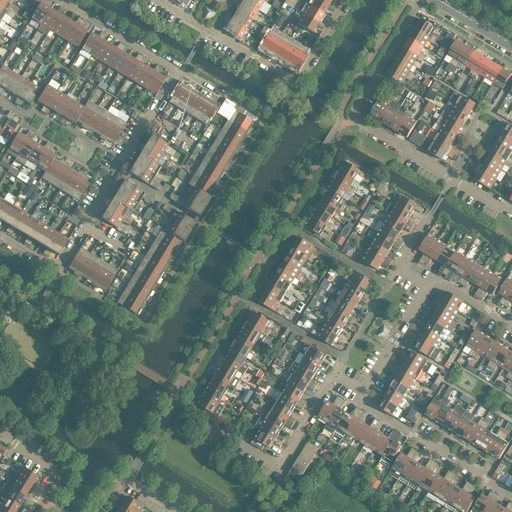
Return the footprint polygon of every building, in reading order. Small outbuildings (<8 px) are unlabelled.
[(16,13),(9,8),(13,2),(9,0),(0,0),(0,6),(15,15),(16,13)] [(235,0),(241,4),(237,10),(253,19),(258,10),(241,0),(235,0)] [(241,0),(258,10),(264,1),(262,0),(241,0)] [(275,0),(274,0),(271,5),(276,9),(280,3),(275,0)] [(328,7),(334,11),(335,8),(322,0),(310,0),(308,4),(324,13),(328,7)] [(41,3),(31,18),(41,24),(50,8),(41,3)] [(326,24),(320,20),(324,13),(308,4),(303,13),(324,26),(326,24)] [(5,14),(13,18),(15,15),(0,6),(0,19),(1,20),(5,14)] [(60,6),(57,12),(50,8),(41,24),(38,29),(47,35),(50,30),(63,8),(60,6)] [(203,15),(205,16),(207,17),(209,19),(214,16),(214,9),(209,6),(204,10),(203,15)] [(62,16),(66,10),(63,8),(50,30),(59,35),(69,20),(62,16)] [(26,10),(22,16),(27,19),(31,13),(26,10)] [(233,16),(227,13),(226,15),(247,29),(253,19),(237,10),(233,16)] [(297,23),(312,32),(317,26),(323,29),(324,26),(303,13),(297,23)] [(224,18),(230,22),(226,29),(241,38),(247,29),(226,15),(224,18)] [(79,18),(75,24),(69,20),(59,35),(69,41),(82,19),(79,18)] [(88,31),(81,27),(84,21),(82,19),(69,41),(78,47),(88,31)] [(438,37),(432,34),(436,28),(421,19),(416,29),(435,41),(436,40),(438,37)] [(267,53),(266,54),(269,55),(283,32),(273,26),(267,36),(265,39),(260,47),(266,51),(267,53)] [(428,41),(433,44),(435,41),(416,29),(410,38),(425,47),(428,41)] [(102,31),(98,37),(91,33),(82,49),(91,55),(104,33),(102,31)] [(271,56),(271,55),(273,55),(279,58),(292,38),(283,32),(269,55),(271,56)] [(446,38),(442,44),(448,48),(455,36),(449,32),(446,38)] [(104,41),(107,35),(104,33),(91,55),(101,60),(110,45),(104,41)] [(25,38),(22,43),(27,46),(30,42),(31,41),(25,38)] [(285,64),(285,65),(287,66),(301,43),(292,38),(279,58),(285,62),(285,64)] [(427,55),(421,52),(425,47),(410,38),(404,47),(424,59),(427,55)] [(456,40),(448,55),(453,58),(450,64),(454,66),(466,46),(456,40)] [(120,43),(116,49),(110,45),(101,60),(110,66),(123,44),(120,43)] [(298,70),(311,49),(301,43),(287,66),(289,67),(290,67),(292,66),(298,70)] [(122,52),(126,46),(123,44),(110,66),(119,71),(129,56),(122,52)] [(458,68),(461,63),(466,66),(475,52),(466,46),(454,66),(458,68)] [(417,59),(422,63),(424,59),(404,47),(399,56),(413,65),(417,59)] [(472,69),(469,75),(472,77),(484,57),(475,52),(466,66),(472,69)] [(36,53),(32,59),(37,62),(41,56),(36,53)] [(139,54),(135,60),(129,56),(119,71),(128,77),(141,55),(139,54)] [(141,63),(144,57),(141,55),(128,77),(137,83),(147,67),(141,63)] [(415,74),(410,71),(413,65),(399,56),(393,65),(413,77),(415,74)] [(427,56),(425,59),(433,64),(435,61),(431,59),(432,59),(427,56)] [(476,79),(479,74),(485,77),(494,63),(484,57),(472,77),(476,79)] [(494,83),(503,68),(494,63),(485,77),(494,83)] [(157,65),(153,71),(147,67),(137,83),(147,88),(160,67),(157,65)] [(402,84),(406,78),(411,81),(413,77),(393,65),(388,75),(402,84)] [(431,76),(436,69),(429,65),(425,72),(431,76)] [(3,66),(0,69),(0,91),(12,71),(3,66)] [(159,74),(163,68),(160,67),(147,88),(156,94),(166,79),(159,74)] [(503,89),(511,74),(511,73),(503,68),(494,83),(503,89)] [(85,69),(81,75),(88,79),(91,73),(85,69)] [(0,93),(2,95),(6,89),(12,93),(21,77),(12,71),(0,91),(0,93)] [(18,97),(15,103),(18,104),(31,83),(21,77),(12,93),(18,97)] [(427,78),(423,83),(429,87),(432,81),(427,78)] [(190,84),(188,85),(182,81),(169,102),(179,108),(192,85),(190,83),(190,84)] [(24,100),(31,104),(40,88),(31,83),(18,104),(20,106),(24,100)] [(392,88),(397,91),(400,86),(395,83),(392,88)] [(47,85),(38,100),(45,104),(41,111),(44,112),(57,91),(47,85)] [(195,89),(194,87),(195,86),(192,85),(179,108),(188,113),(200,92),(195,89)] [(463,92),(470,97),(475,89),(468,85),(463,92)] [(409,91),(400,86),(397,92),(406,97),(409,91)] [(430,89),(426,96),(434,101),(438,94),(430,89)] [(47,114),(50,108),(57,112),(66,96),(57,91),(44,112),(47,114)] [(121,91),(118,96),(123,99),(126,94),(121,91)] [(476,104),(455,91),(450,101),(470,113),(476,104)] [(209,95),(208,95),(206,96),(200,92),(188,113),(197,119),(211,96),(209,95)] [(416,102),(419,97),(411,92),(408,97),(416,102)] [(63,116),(60,122),(62,123),(76,102),(66,96),(57,112),(63,116)] [(207,125),(219,104),(213,100),(213,98),(213,97),(211,96),(197,119),(207,125)] [(389,98),(386,103),(380,99),(370,115),(380,121),(392,100),(389,98)] [(77,121),(82,124),(83,126),(82,127),(84,128),(98,106),(89,100),(84,107),(85,107),(77,121)] [(393,107),(396,102),(392,100),(380,121),(389,126),(398,111),(393,107)] [(436,105),(430,101),(424,111),(431,115),(436,105)] [(447,104),(453,108),(449,113),(465,123),(470,113),(450,101),(447,104)] [(65,125),(69,119),(76,123),(77,121),(85,107),(84,107),(76,102),(62,123),(65,125)] [(87,130),(87,129),(89,128),(95,132),(108,111),(98,106),(84,128),(87,130)] [(255,122),(234,109),(228,119),(251,133),(252,131),(251,130),(251,128),(255,122)] [(407,109),(404,114),(398,111),(389,126),(398,132),(411,111),(407,109)] [(10,111),(6,117),(0,113),(0,133),(12,113),(10,111)] [(101,136),(101,138),(103,140),(117,117),(108,111),(95,132),(101,136)] [(135,111),(131,116),(137,120),(141,114),(135,111)] [(417,122),(411,119),(415,113),(411,111),(398,132),(408,138),(417,122)] [(0,135),(9,140),(18,125),(12,121),(15,115),(12,113),(0,133),(0,135)] [(446,119),(441,116),(438,119),(459,132),(465,123),(449,113),(446,119)] [(105,141),(106,140),(108,140),(114,144),(127,123),(117,117),(103,140),(105,141)] [(249,134),(250,135),(251,133),(228,119),(222,128),(243,141),(247,135),(249,134)] [(434,127),(439,130),(438,132),(454,141),(459,132),(438,119),(434,127)] [(183,122),(180,127),(182,128),(186,131),(188,128),(188,125),(185,123),(183,122)] [(421,122),(417,128),(422,131),(425,124),(421,122)] [(511,125),(509,124),(503,133),(511,138),(511,125)] [(240,149),(240,147),(243,141),(222,128),(217,137),(240,151),(241,149),(240,149)] [(18,133),(9,148),(19,154),(32,133),(29,131),(25,137),(18,133)] [(420,147),(426,137),(415,131),(410,140),(420,147)] [(433,141),(448,150),(454,141),(438,132),(433,141)] [(31,140),(34,134),(32,133),(19,154),(16,159),(25,165),(28,160),(37,144),(31,140)] [(511,138),(503,133),(497,142),(511,151),(511,138)] [(172,156),(164,151),(168,144),(152,135),(146,144),(170,159),(172,156)] [(238,153),(240,151),(217,137),(211,147),(232,159),(236,153),(238,153)] [(427,150),(442,160),(448,150),(433,141),(427,150)] [(47,142),(44,148),(37,144),(28,160),(37,165),(50,144),(47,142)] [(511,158),(509,157),(511,153),(511,151),(497,142),(492,151),(511,163),(511,158)] [(55,158),(56,156),(49,152),(53,145),(50,144),(37,165),(46,171),(55,157),(55,158)] [(161,157),(168,162),(170,159),(146,144),(141,153),(157,163),(161,157)] [(229,167),(229,165),(232,159),(211,147),(206,156),(229,170),(230,167),(229,167)] [(505,165),(510,168),(511,165),(511,163),(492,151),(486,161),(502,170),(505,165)] [(162,166),(157,163),(141,153),(135,163),(137,165),(138,164),(156,175),(162,166)] [(226,171),(227,172),(229,170),(206,156),(200,165),(221,178),(224,172),(226,171)] [(63,160),(62,160),(60,161),(55,158),(55,157),(46,171),(41,178),(51,184),(65,161),(63,160)] [(67,165),(67,163),(67,162),(65,161),(51,184),(60,189),(73,169),(67,165)] [(358,175),(363,178),(366,174),(345,161),(339,170),(355,180),(358,175)] [(502,170),(486,161),(481,170),(496,179),(502,170)] [(150,185),(153,180),(156,175),(138,164),(137,165),(132,174),(150,185)] [(218,186),(217,184),(221,178),(200,165),(195,174),(217,188),(219,186),(218,186)] [(81,171),(81,172),(79,172),(73,169),(60,189),(70,195),(83,172),(81,171)] [(360,183),(355,180),(339,170),(334,180),(354,192),(360,183)] [(475,179),(490,189),(496,179),(481,170),(475,179)] [(79,201),(92,180),(86,176),(85,174),(85,173),(83,172),(70,195),(79,201)] [(213,191),(215,190),(216,191),(217,188),(195,174),(188,184),(191,186),(191,185),(210,196),(213,191)] [(153,180),(150,185),(159,190),(162,190),(164,187),(153,180)] [(347,193),(352,196),(354,192),(334,180),(328,189),(343,198),(347,193)] [(137,188),(138,185),(133,182),(132,184),(127,182),(122,191),(121,191),(140,202),(142,198),(145,193),(137,188)] [(383,194),(388,186),(383,183),(378,190),(383,194)] [(206,207),(212,197),(210,196),(191,185),(191,186),(185,194),(204,205),(203,206),(206,207)] [(27,186),(23,193),(29,197),(33,190),(27,186)] [(129,209),(134,212),(140,202),(121,191),(122,191),(119,189),(113,199),(129,209)] [(346,207),(340,203),(343,198),(328,189),(322,198),(343,211),(346,207)] [(34,192),(30,198),(36,202),(40,195),(34,192)] [(145,193),(142,198),(153,204),(155,201),(154,198),(145,193)] [(172,193),(170,196),(170,199),(179,204),(182,199),(172,193)] [(198,215),(203,206),(204,205),(185,194),(182,199),(179,204),(188,209),(186,211),(192,215),(193,212),(198,215)] [(415,209),(421,213),(424,209),(402,196),(396,205),(412,214),(415,209)] [(335,212),(341,215),(343,211),(322,198),(317,207),(332,217),(335,212)] [(363,210),(369,201),(364,198),(359,208),(363,210)] [(125,215),(129,209),(113,199),(107,208),(131,223),(133,220),(125,215)] [(0,219),(3,221),(13,205),(3,200),(0,205),(0,219)] [(164,205),(162,208),(173,215),(175,210),(167,204),(164,205)] [(10,225),(6,231),(9,233),(22,211),(13,205),(3,221),(10,225)] [(415,224),(408,220),(412,214),(396,205),(391,214),(413,228),(415,224)] [(334,225),(329,222),(332,217),(317,207),(311,217),(332,229),(334,225)] [(102,218),(118,228),(122,221),(130,225),(131,223),(107,208),(102,218)] [(188,231),(188,230),(194,221),(175,210),(173,215),(170,220),(188,231)] [(12,234),(15,229),(22,233),(31,216),(22,211),(9,233),(12,234)] [(404,228),(410,232),(413,228),(391,214),(385,223),(400,233),(404,228)] [(28,236),(25,242),(27,244),(41,222),(31,216),(22,233),(28,236)] [(305,226),(321,235),(324,230),(329,233),(332,229),(311,217),(305,226)] [(183,241),(185,242),(191,232),(188,230),(188,231),(170,220),(165,228),(164,229),(183,240),(183,241)] [(30,246),(34,240),(40,244),(50,228),(41,222),(27,244),(30,246)] [(404,242),(397,238),(400,233),(385,223),(379,233),(402,246),(404,242)] [(181,248),(180,248),(179,246),(183,241),(183,240),(164,229),(165,228),(163,227),(157,237),(179,251),(181,248)] [(47,248),(43,253),(46,255),(59,233),(50,228),(40,244),(47,248)] [(49,257),(52,251),(59,255),(69,239),(59,233),(46,255),(49,257)] [(392,246),(399,250),(402,246),(379,233),(374,242),(389,251),(392,246)] [(429,234),(419,250),(425,253),(421,260),(425,262),(438,240),(429,234)] [(175,253),(177,252),(178,253),(179,251),(157,237),(151,246),(172,259),(175,253)] [(316,255),(311,252),(315,246),(299,237),(293,246),(314,259),(316,255)] [(429,265),(433,258),(438,261),(447,246),(438,240),(425,262),(429,265)] [(393,260),(386,256),(389,251),(374,242),(368,251),(390,265),(393,260)] [(352,246),(347,243),(342,252),(347,255),(352,246)] [(170,267),(169,267),(168,265),(172,259),(151,246),(145,255),(168,269),(170,267)] [(307,259),(312,262),(314,259),(293,246),(288,255),(303,265),(307,259)] [(443,264),(439,271),(443,273),(457,251),(447,246),(438,261),(443,264)] [(68,268),(75,272),(75,274),(77,276),(91,253),(81,247),(68,268)] [(363,260),(360,258),(358,262),(362,264),(364,262),(378,270),(381,265),(388,269),(390,265),(368,251),(363,260)] [(447,276),(451,269),(457,272),(466,257),(457,251),(443,273),(447,276)] [(79,277),(80,276),(82,276),(87,279),(100,258),(91,253),(77,276),(79,277)] [(164,272),(166,271),(167,272),(168,269),(145,255),(140,265),(161,277),(164,272)] [(305,274),(300,270),(303,265),(288,255),(282,265),(303,277),(305,274)] [(462,275),(458,282),(462,285),(475,262),(466,257),(457,272),(462,275)] [(93,283),(94,285),(93,286),(95,287),(109,264),(100,258),(87,279),(93,283)] [(466,287),(470,280),(475,283),(484,268),(475,262),(462,285),(466,287)] [(98,288),(98,287),(100,287),(106,291),(119,270),(109,264),(95,287),(98,288)] [(158,286),(158,285),(157,283),(161,277),(140,265),(134,274),(157,288),(158,286)] [(295,278),(301,281),(303,277),(282,265),(277,274),(292,283),(295,278)] [(480,287),(476,293),(480,296),(494,274),(484,268),(475,283),(480,287)] [(372,281),(356,271),(353,277),(347,274),(345,277),(366,290),(372,281)] [(335,276),(329,273),(326,278),(331,282),(335,276)] [(153,290),(155,290),(156,290),(157,288),(134,274),(129,283),(149,296),(153,290)] [(294,292),(289,289),(292,283),(277,274),(271,283),(292,296),(294,292)] [(484,298),(488,292),(494,295),(503,279),(494,274),(480,296),(484,298)] [(339,287),(360,299),(366,290),(345,277),(339,287)] [(504,296),(500,303),(504,305),(511,291),(511,279),(508,277),(499,293),(504,296)] [(323,282),(320,287),(325,290),(326,291),(329,286),(323,282)] [(147,304),(146,304),(146,302),(149,296),(129,283),(123,292),(146,306),(147,304)] [(284,296),(290,299),(292,296),(271,283),(265,292),(281,302),(284,296)] [(334,296),(355,308),(360,299),(339,287),(334,296)] [(117,302),(138,315),(142,309),(144,308),(145,309),(146,306),(123,292),(117,302)] [(260,302),(280,314),(283,311),(277,307),(281,302),(265,292),(260,302)] [(464,301),(449,292),(443,302),(458,311),(464,301)] [(328,305),(349,318),(355,308),(334,296),(328,305)] [(437,311),(453,320),(458,311),(443,302),(437,311)] [(323,314),(344,327),(349,318),(328,305),(323,314)] [(483,313),(478,310),(473,320),(477,322),(483,313)] [(271,329),(266,326),(269,321),(254,311),(248,321),(269,333),(271,329)] [(432,320),(449,331),(452,332),(458,323),(453,320),(437,311),(432,320)] [(321,318),(326,321),(322,327),(338,336),(344,327),(323,314),(321,318)] [(444,340),(449,331),(432,320),(426,329),(442,339),(444,340)] [(261,334),(267,337),(269,333),(248,321),(243,330),(258,339),(261,334)] [(287,336),(291,330),(286,327),(282,334),(287,336)] [(319,332),(314,329),(311,333),(332,346),(338,336),(322,327),(319,332)] [(389,330),(387,327),(381,327),(378,332),(381,337),(385,337),(387,337),(387,335),(388,333),(390,332),(389,330)] [(420,339),(436,348),(442,339),(426,329),(420,339)] [(260,348),(255,345),(258,339),(243,330),(237,339),(258,352),(260,348)] [(466,346),(472,349),(469,355),(473,357),(485,336),(476,330),(466,346)] [(476,359),(480,354),(485,357),(495,342),(485,336),(473,357),(476,359)] [(250,353),(255,356),(258,352),(237,339),(231,348),(247,358),(250,353)] [(420,339),(415,348),(435,360),(441,351),(436,348),(420,339)] [(491,360),(488,366),(491,368),(504,347),(495,342),(485,357),(491,360)] [(306,343),(300,352),(305,355),(327,369),(330,365),(323,361),(326,355),(306,343)] [(495,370),(498,365),(504,368),(511,354),(511,352),(504,347),(491,368),(495,370)] [(249,366),(244,363),(247,358),(231,348),(226,358),(247,370),(249,366)] [(433,364),(413,351),(407,361),(422,370),(428,373),(433,364)] [(318,369),(325,373),(327,369),(305,355),(300,365),(315,374),(318,369)] [(455,359),(450,357),(445,366),(449,369),(455,359)] [(239,371),(244,374),(247,370),(226,358),(220,367),(236,376),(239,371)] [(319,383),(312,379),(315,374),(300,365),(294,361),(289,371),(294,374),(316,387),(319,383)] [(422,370),(407,361),(401,370),(417,380),(422,370)] [(466,368),(475,373),(478,370),(468,364),(466,368)] [(238,385),(233,382),(236,376),(220,367),(215,376),(235,389),(238,385)] [(260,370),(256,376),(261,379),(265,373),(260,370)] [(417,380),(401,370),(396,379),(411,389),(417,380)] [(307,387),(314,391),(316,387),(294,374),(288,383),(304,392),(307,387)] [(228,390),(233,393),(235,389),(215,376),(209,385),(225,395),(228,390)] [(411,389),(396,379),(390,389),(406,398),(411,389)] [(499,379),(496,385),(503,390),(507,384),(499,379)] [(262,380),(259,385),(266,389),(269,384),(262,380)] [(307,402),(301,398),(304,392),(288,383),(283,392),(305,406),(307,402)] [(227,403),(221,400),(225,395),(209,385),(204,395),(224,407),(227,403)] [(444,395),(447,397),(453,388),(450,386),(444,395)] [(253,392),(247,388),(244,394),(250,398),(253,392)] [(406,398),(390,389),(385,398),(400,407),(406,398)] [(296,406),(303,410),(305,406),(283,392),(277,401),(293,411),(296,406)] [(240,400),(246,403),(250,398),(244,394),(240,400)] [(198,404),(219,417),(224,407),(204,395),(198,404)] [(338,396),(333,404),(328,401),(318,417),(328,422),(342,398),(338,396)] [(440,402),(435,398),(425,414),(435,420),(447,399),(444,397),(440,402)] [(341,409),(346,401),(342,398),(328,422),(325,428),(334,433),(347,413),(341,409)] [(379,407),(394,417),(400,407),(385,398),(379,407)] [(453,410),(448,406),(451,401),(447,399),(435,420),(444,425),(453,410)] [(296,420),(290,416),(293,411),(277,401),(272,411),(294,424),(296,420)] [(457,404),(453,410),(444,425),(453,431),(466,410),(457,404)] [(357,407),(352,416),(347,413),(334,433),(343,439),(361,410),(357,407)] [(360,421),(365,412),(361,410),(343,439),(352,444),(356,439),(365,424),(360,421)] [(466,410),(453,431),(462,436),(472,421),(475,416),(466,410)] [(285,424),(291,428),(294,424),(272,411),(266,420),(282,429),(285,424)] [(255,427),(260,430),(261,429),(283,443),(285,439),(278,435),(282,429),(266,420),(261,416),(255,427)] [(375,418),(370,427),(365,424),(356,439),(365,445),(379,421),(375,418)] [(481,419),(477,424),(472,421),(462,436),(472,442),(484,421),(481,419)] [(378,432),(383,423),(379,421),(365,445),(374,450),(383,435),(378,432)] [(485,429),(488,423),(484,421),(472,442),(481,448),(490,432),(485,429)] [(270,448),(274,443),(280,447),(283,443),(261,429),(260,430),(252,444),(262,450),(265,445),(270,448)] [(394,429),(389,438),(383,435),(374,450),(383,456),(398,432),(394,429)] [(499,430),(496,435),(490,432),(481,448),(490,453),(503,432),(499,430)] [(380,461),(389,467),(402,446),(397,443),(402,434),(398,432),(383,456),(380,461)] [(509,443),(503,440),(506,434),(503,432),(490,453),(500,459),(509,443)] [(319,448),(308,441),(305,446),(316,453),(319,448)] [(316,453),(305,446),(302,452),(313,458),(316,453)] [(412,448),(407,456),(402,453),(389,474),(399,480),(416,450),(412,448)] [(415,461),(420,453),(416,450),(399,480),(408,485),(420,464),(415,461)] [(313,458),(302,452),(299,457),(310,463),(313,458)] [(325,452),(322,457),(330,461),(332,457),(325,452)] [(310,463),(299,457),(296,462),(307,468),(310,463)] [(431,459),(425,468),(420,464),(408,485),(417,491),(420,486),(435,461),(431,459)] [(434,472),(439,464),(435,461),(420,486),(429,491),(439,476),(434,472)] [(307,468),(296,462),(293,467),(304,473),(307,468)] [(288,475),(299,481),(304,473),(293,467),(288,475)] [(38,476),(34,474),(25,468),(18,478),(32,486),(38,476)] [(449,470),(444,479),(439,476),(429,491),(439,497),(453,473),(449,470)] [(452,484),(457,475),(453,473),(439,497),(436,501),(445,507),(457,487),(452,484)] [(32,486),(18,478),(13,488),(26,496),(32,486)] [(371,481),(369,485),(377,490),(380,485),(371,481)] [(468,481),(462,490),(457,487),(445,507),(454,511),(457,508),(472,484),(468,481)] [(463,511),(467,511),(476,498),(471,495),(476,486),(472,484),(457,508),(463,511)] [(26,496),(13,488),(8,485),(2,495),(7,497),(20,505),(26,496)] [(487,497),(482,494),(471,511),(484,511),(495,493),(491,491),(487,497)] [(395,493),(392,498),(397,502),(400,498),(400,497),(395,493)] [(495,502),(499,496),(495,493),(484,511),(496,511),(501,505),(495,502)] [(140,511),(144,506),(127,496),(122,506),(131,511),(140,511)] [(15,511),(20,505),(7,497),(1,507),(8,511),(15,511)] [(300,511),(326,511),(308,501),(300,511)] [(511,503),(510,502),(506,509),(501,505),(496,511),(509,511),(511,507),(511,503)]
